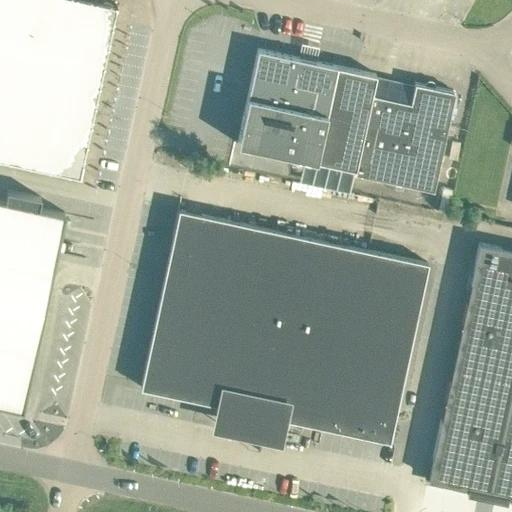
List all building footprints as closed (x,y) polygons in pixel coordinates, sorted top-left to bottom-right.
[(0,0),(0,156),(78,174),(115,3),(101,0),(0,0)] [(236,142),(315,160),(336,64),(256,47),(236,142)] [(374,73),(336,64),(315,160),(353,168),(370,92),(374,73)] [(353,171),(432,189),(453,90),(413,81),(409,101),(370,92),(353,168),(353,171)] [(0,197),(0,403),(21,408),(64,212),(37,206),(39,196),(6,189),(3,199),(0,197)] [(177,207),(139,386),(215,402),(224,404),(223,413),(274,424),(276,415),(286,417),(388,439),(426,261),(367,248),(177,207)] [(427,478),(511,496),(511,248),(478,241),(427,478)]
